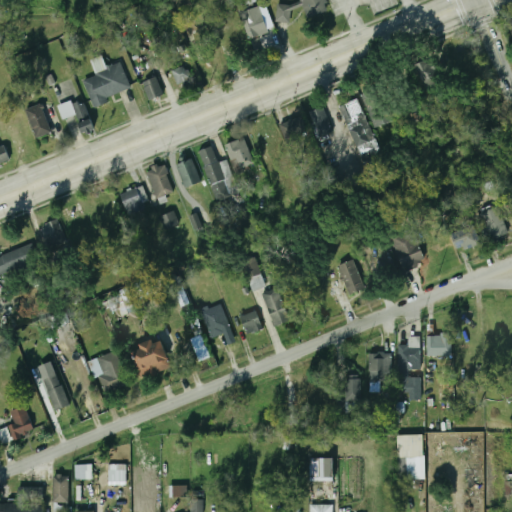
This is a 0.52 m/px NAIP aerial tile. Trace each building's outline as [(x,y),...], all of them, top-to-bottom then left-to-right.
[(235,0),(239,12),(256,7),(253,0),(235,0)] [(304,2),(303,0),(331,0),(333,3),(329,5),(332,11),(311,20),(306,7),(295,11),(294,23),(280,21),(281,4),(295,5),(304,2)] [(274,30),(263,4),(239,14),(249,40),(274,30)] [(231,14),(215,21),(227,50),(244,43),(231,14)] [(439,85),(428,60),(414,65),(425,91),(439,85)] [(131,88),(120,63),(82,78),(94,108),(110,101),(109,97),(131,88)] [(171,72),(178,86),(191,79),(185,65),(171,72)] [(145,88),(148,96),(156,93),(152,85),(145,88)] [(395,121),(385,85),(362,92),(371,127),(395,121)] [(341,105),(366,177),(385,171),(359,98),(341,105)] [(57,105),(62,120),(77,115),(84,134),(95,130),(90,117),(89,118),(83,103),(73,106),(71,101),(57,105)] [(420,119),(419,103),(408,104),(409,119),(420,119)] [(26,109),(36,138),(52,132),(41,104),(26,109)] [(333,132),(323,107),(308,113),(318,138),(333,132)] [(310,134),(300,116),(282,125),(292,144),(310,134)] [(225,145),(235,172),(254,165),(244,138),(225,145)] [(0,143),(0,164),(10,161),(3,142),(0,143)] [(216,201),(231,196),(225,179),(230,177),(225,161),(218,163),(212,147),(199,151),(216,201)] [(176,164),(184,188),(201,182),(192,158),(176,164)] [(147,188),(150,200),(174,193),(165,164),(146,170),(151,187),(147,188)] [(511,178),(500,185),(511,208),(511,178)] [(119,195),(129,215),(145,208),(135,187),(119,195)] [(480,213),(491,240),(508,234),(498,207),(480,213)] [(160,217),(163,226),(176,222),(173,213),(160,217)] [(190,216),(196,229),(202,226),(196,213),(190,216)] [(40,226),(47,249),(67,243),(59,220),(40,226)] [(479,246),(473,224),(450,230),(456,251),(479,246)] [(428,259),(412,231),(390,244),(406,271),(428,259)] [(0,255),(0,275),(35,262),(28,245),(0,255)] [(242,261),(247,278),(261,275),(257,257),(242,261)] [(351,296),(366,289),(352,260),(337,267),(351,296)] [(248,278),(252,291),(266,288),(263,275),(248,278)] [(262,294),(275,327),(291,320),(279,287),(262,294)] [(122,316),(136,311),(127,288),(115,292),(117,297),(107,301),(111,312),(119,310),(122,316)] [(230,336),(225,306),(203,310),(209,340),(230,336)] [(241,316),(246,334),(263,329),(257,311),(241,316)] [(191,339),(199,362),(211,357),(202,334),(191,339)] [(452,334),(427,334),(427,357),(452,357),(452,334)] [(420,374),(421,374),(420,346),(399,347),(401,401),(421,400),(420,374)] [(134,362),(141,380),(172,367),(165,350),(134,362)] [(94,379),(99,377),(106,394),(129,385),(116,351),(88,362),(94,379)] [(367,354),(367,382),(390,382),(390,354),(367,354)] [(344,379),(344,403),(359,403),(359,379),(344,379)] [(314,382),(295,382),(295,403),(332,403),(332,392),(314,392),(314,382)] [(48,391),(56,411),(71,405),(62,386),(48,391)] [(15,423),(0,430),(0,439),(3,446),(35,430),(24,406),(10,412),(15,423)] [(426,479),(425,434),(398,435),(399,480),(426,479)] [(334,481),(334,458),(311,458),(311,481),(334,481)] [(127,464),(109,464),(109,482),(127,482),(127,464)] [(75,480),(92,480),(92,465),(75,465),(75,480)] [(69,511),(69,475),(52,475),(52,511),(69,511)] [(171,497),(186,497),(185,486),(171,486),(171,497)] [(17,501),(42,501),(42,487),(17,487),(17,501)] [(191,511),(204,511),(204,500),(191,500),(191,511)]
